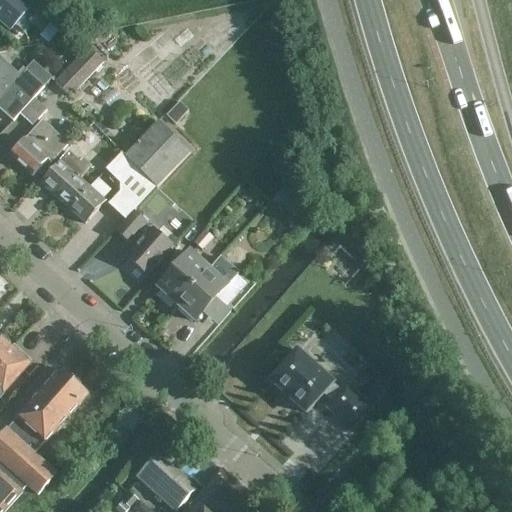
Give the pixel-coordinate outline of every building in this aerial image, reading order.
[(24,2),(22,0),(0,0),(0,24),(11,34),(34,8),(26,0),(24,2)] [(70,99),(70,98),(103,64),(88,50),(55,85),(70,99)] [(34,100),(44,88),(27,72),(21,79),(0,60),(0,110),(14,123),(20,116),(34,100)] [(34,100),(20,116),(32,127),(46,111),(34,100)] [(175,126),(185,116),(176,107),(166,117),(175,126)] [(50,163),(68,146),(42,122),(10,157),(33,178),(46,160),(50,163)] [(159,124),(127,156),(126,158),(122,155),(106,172),(112,177),(109,181),(120,191),(120,194),(109,207),(125,222),(163,183),(168,189),(178,180),(172,174),(190,155),(159,124)] [(41,185),(63,205),(83,183),(80,180),(91,168),(83,161),(80,164),(68,154),(41,185)] [(83,183),(63,205),(85,225),(105,203),(103,201),(111,191),(98,179),(89,189),(83,183)] [(132,242),(138,248),(128,259),(147,277),(173,249),(134,214),(118,233),(130,244),(132,242)] [(196,228),(186,219),(172,234),(183,243),(196,228)] [(203,249),(212,239),(205,232),(196,242),(203,249)] [(160,292),(178,308),(209,272),(191,256),(160,292)] [(227,268),(217,279),(209,272),(178,308),(196,324),(217,300),(228,310),(248,287),(227,268)] [(0,369),(15,353),(1,340),(0,340),(0,369)] [(29,366),(15,353),(0,369),(0,398),(3,394),(29,366)] [(351,430),(370,409),(346,388),(341,394),(332,386),(333,385),(297,353),(271,382),(284,394),(284,395),(285,396),(286,396),(291,401),(292,402),(293,402),(306,414),(324,394),(333,402),(328,408),(351,430)] [(0,439),(0,511),(4,511),(27,488),(38,497),(57,476),(34,455),(44,443),(45,444),(88,397),(60,372),(18,419),(18,420),(8,432),(7,431),(0,439)] [(173,511),(176,511),(196,491),(157,455),(136,479),(173,511)]
